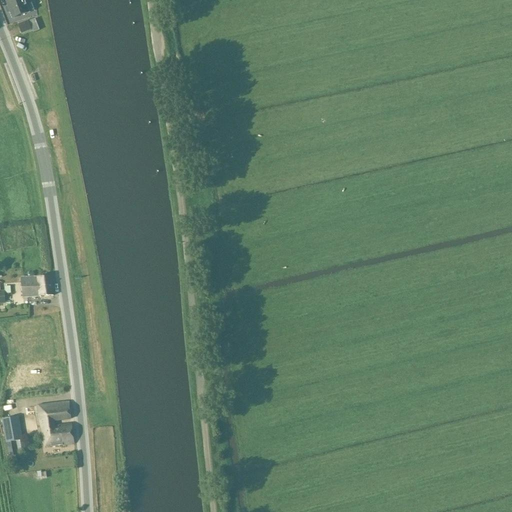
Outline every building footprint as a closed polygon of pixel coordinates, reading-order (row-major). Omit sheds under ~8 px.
[(5,0),(13,19),(30,12),(30,11),(33,10),(29,0),(5,0)] [(39,30),(35,20),(30,22),(34,32),(39,30)] [(28,21),(19,25),(22,33),(31,29),(28,21)] [(52,277),(51,277),(37,277),(21,278),(23,298),(40,297),(54,296),(52,277)] [(41,428),(55,426),(55,422),(71,420),(69,402),(61,403),(61,402),(37,405),(38,406),(36,406),(41,428)] [(20,417),(2,420),(5,443),(23,441),(20,417)] [(72,424),(55,426),(41,428),(45,448),(74,445),(72,424)] [(23,441),(17,442),(18,452),(25,451),(23,441)] [(11,443),(6,444),(9,461),(14,460),(11,443)]
